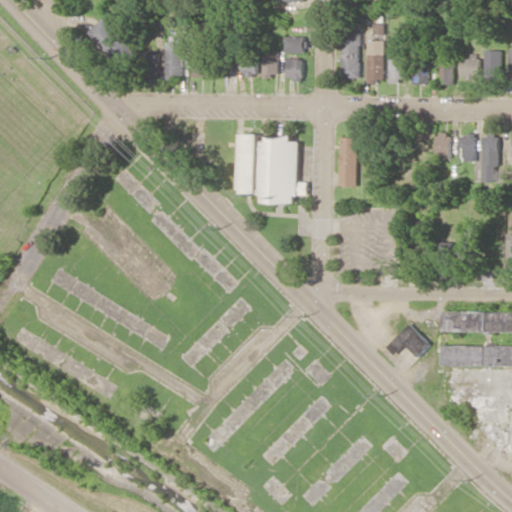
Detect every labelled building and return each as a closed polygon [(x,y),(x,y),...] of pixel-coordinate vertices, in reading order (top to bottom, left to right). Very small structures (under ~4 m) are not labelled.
[(346,77),(363,77),(362,31),(345,32),(346,77)] [(287,52),(308,52),(308,35),(288,35),(287,52)] [(387,39),(371,39),(370,80),(387,80),(387,39)] [(169,78),(186,78),(185,41),(168,42),(169,78)] [(488,77),(504,77),(505,49),(489,49),(488,77)] [(160,51),(146,52),(147,79),(161,78),(160,51)] [(281,51),(266,51),(266,75),(281,75),(281,51)] [(194,75),(213,76),(214,52),(195,52),(194,75)] [(392,54),(392,80),(409,80),(408,54),(392,54)] [(464,77),(483,77),(483,55),(464,55),(464,77)] [(260,57),(244,57),(245,75),(260,75),(260,57)] [(306,79),(305,57),(289,57),(290,79),(306,79)] [(432,83),(431,61),(416,62),(416,83),(432,83)] [(442,62),(441,83),(457,83),(458,62),(442,62)] [(439,155),(453,156),(454,132),(440,132),(439,155)] [(242,193),(265,193),(265,203),(299,203),(299,195),(311,195),(311,180),(302,180),(302,141),(296,141),(296,135),(270,135),(270,141),(261,141),(261,133),(242,133),(242,193)] [(463,134),(463,159),(478,159),(479,134),(463,134)] [(502,167),(503,134),(487,134),(486,181),(498,181),(498,167),(502,167)] [(360,185),(362,137),(344,136),(343,185),(360,185)] [(385,137),(367,136),(366,160),(384,160),(385,137)] [(456,241),(442,241),(442,254),(455,255),(456,241)] [(475,257),(476,243),(466,242),(465,257),(475,257)] [(511,310),(446,310),(446,330),(511,330),(511,310)] [(390,345),(397,354),(409,343),(420,355),(433,344),(414,323),(390,345)] [(511,345),(446,344),(446,364),(511,365),(511,345)]
